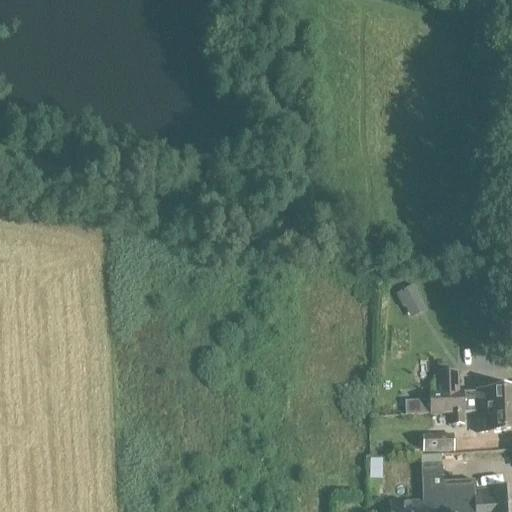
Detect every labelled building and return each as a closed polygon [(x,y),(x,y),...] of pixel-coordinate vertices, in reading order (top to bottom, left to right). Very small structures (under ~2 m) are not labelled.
[(415,289),(398,297),(405,311),(406,310),(412,307),(418,318),(428,313),(415,289)] [(476,417),(511,414),(511,394),(476,396),(476,415),(476,417)] [(440,397),(429,398),(430,417),(440,417),(451,417),(451,418),(464,417),(465,417),(465,416),(476,415),(476,396),(460,397),(459,397),(440,397)] [(511,414),(476,417),(477,437),(511,435),(511,414)] [(464,417),(451,418),(452,428),(464,428),(464,417)] [(423,455),(454,454),(454,438),(422,438),(423,455)] [(432,505),(432,511),(511,511),(511,494),(495,496),(495,495),(476,496),(476,484),(444,486),(443,469),(421,470),(423,505),(432,505)]
